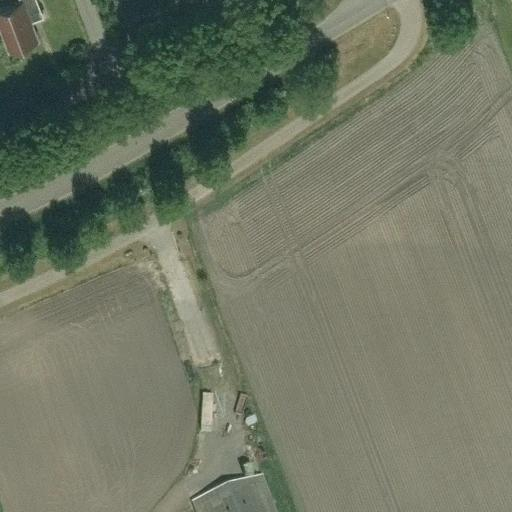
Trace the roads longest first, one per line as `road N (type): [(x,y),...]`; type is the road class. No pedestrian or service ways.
road 1 (unknown): [(408,0),(412,28),(391,58),(150,220),(0,290)]
road 2 (unclassified): [(349,0),(0,196)]
